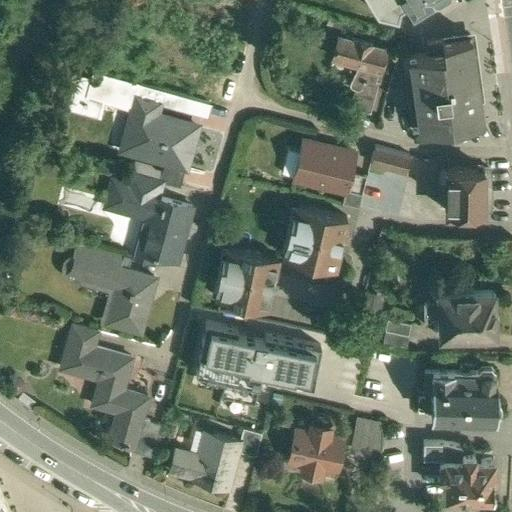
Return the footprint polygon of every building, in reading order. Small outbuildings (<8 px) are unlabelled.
[(238,4),(221,0),(163,0),(162,4),(176,7),(171,23),(194,29),(184,65),(218,74),(220,67),(227,68),(236,38),(229,36),(238,4)] [(377,0),(385,12),(413,12),(405,0),(377,0)] [(405,0),(413,12),(431,0),(432,0),(435,4),(439,5),(446,0),(405,0)] [(372,43),(354,38),(353,39),(339,35),(333,56),(360,64),(358,73),(359,76),(363,77),(361,84),(358,86),(356,86),(375,92),(378,80),(375,79),(378,69),(381,70),(387,48),(372,44),(372,43)] [(471,35),(427,41),(429,52),(409,55),(412,74),(406,75),(413,130),(477,121),(474,101),(480,101),(471,35)] [(188,72),(147,60),(140,84),(181,95),(188,72)] [(217,80),(188,72),(181,95),(210,103),(217,80)] [(356,86),(350,106),(370,111),(375,92),(356,86)] [(160,102),(137,95),(134,107),(157,113),(160,102)] [(157,113),(134,107),(122,148),(143,153),(142,155),(145,156),(145,155),(185,167),(189,151),(191,151),(198,126),(167,118),(168,116),(157,113)] [(356,152),(302,139),(299,151),(294,174),(293,177),(345,189),(347,190),(352,169),(356,152)] [(398,150),(375,144),(371,162),(393,168),(398,150)] [(299,151),(288,148),(282,172),(294,174),(299,151)] [(410,154),(398,150),(393,168),(405,171),(410,154)] [(484,168),(441,167),(441,182),(438,183),(438,189),(446,189),(445,210),(447,210),(451,213),(460,213),(464,210),(483,211),(484,168)] [(367,173),(352,169),(347,190),(345,189),(343,202),(359,206),(367,173)] [(192,206),(157,196),(161,181),(131,173),(128,182),(113,178),(106,205),(154,218),(146,247),(152,249),(151,254),(157,255),(157,254),(177,260),(192,206)] [(347,215),(299,203),(294,223),(289,222),(286,234),(291,235),(286,255),(334,267),(347,215)] [(278,255),(229,245),(225,265),(220,264),(217,276),(222,277),(218,297),(267,307),(278,255)] [(132,256),(95,246),(86,277),(116,286),(107,321),(141,331),(149,301),(147,301),(154,275),(129,268),(132,256)] [(494,288),(439,290),(439,284),(424,285),(425,317),(439,317),(440,335),(496,333),(495,328),(499,324),(499,314),(495,310),(494,288)] [(411,323),(388,318),(385,329),(409,334),(411,323)] [(270,371),(323,379),(328,343),(285,337),(286,334),(199,320),(191,374),(209,376),(210,372),(227,375),(222,409),(245,412),(247,400),(253,401),(256,383),(268,385),(270,371)] [(98,330),(73,323),(69,338),(94,345),(98,330)] [(409,334),(385,329),(383,341),(406,346),(409,334)] [(94,345),(69,338),(61,367),(99,377),(92,403),(118,410),(111,437),(124,441),(124,442),(127,443),(128,442),(133,443),(134,444),(142,417),(148,395),(123,388),(132,356),(94,345)] [(478,369),(425,368),(425,385),(432,386),(431,415),(444,415),(443,416),(495,418),(495,417),(498,415),(500,412),(501,410),(501,407),(500,404),(499,401),(497,399),(495,398),(496,376),(495,376),(495,370),(491,365),(482,365),(478,369)] [(161,422),(142,417),(134,444),(133,443),(132,449),(152,455),(161,422)] [(381,422),(358,417),(356,424),(380,429),(381,422)] [(310,430),(296,427),(290,458),(304,460),(302,469),(320,472),(321,464),(336,467),(342,437),(328,434),(330,425),(312,422),(310,430)] [(380,429),(356,424),(352,447),(375,452),(380,429)] [(262,430),(244,425),(240,437),(237,449),(238,449),(256,454),(262,430)] [(240,437),(205,428),(198,454),(174,448),(169,469),(192,475),(192,477),(228,487),(238,449),(237,449),(240,437)] [(475,450),(462,449),(462,445),(446,442),(424,440),(424,455),(444,456),(440,459),(440,472),(443,475),(446,475),(445,493),(463,493),(487,494),(492,494),(493,458),(474,457),(475,450)] [(11,511),(0,488),(0,511),(11,511)] [(487,494),(463,493),(462,507),(486,508),(487,494)]
